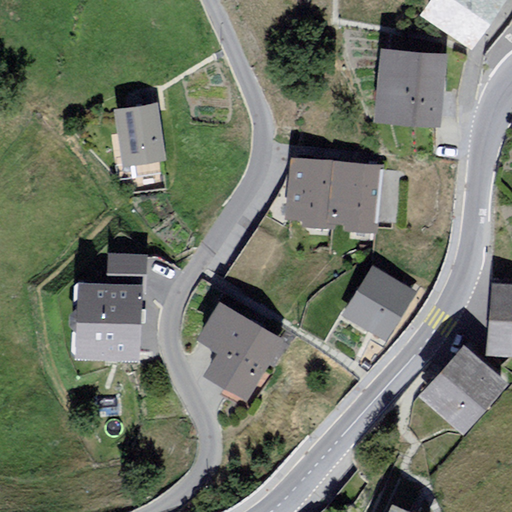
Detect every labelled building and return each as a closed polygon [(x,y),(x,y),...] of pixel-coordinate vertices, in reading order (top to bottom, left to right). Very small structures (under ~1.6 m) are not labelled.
[(502,0),(438,0),(427,18),(471,47),(502,0)] [(442,57),(388,51),(381,118),(435,124),(442,57)] [(155,110),(122,114),(130,174),(163,170),(155,110)] [(386,170),(298,164),(294,224),(381,230),(386,170)] [(111,288),(85,288),(83,357),(141,359),(144,265),(111,264),(111,288)] [(415,294),(377,271),(350,316),(388,339),(415,294)] [(511,288),(499,288),(494,350),(511,350),(511,288)] [(280,341),(224,308),(207,339),(227,350),(212,375),(249,396),(280,341)] [(505,384),(469,353),(431,395),(467,427),(505,384)]
